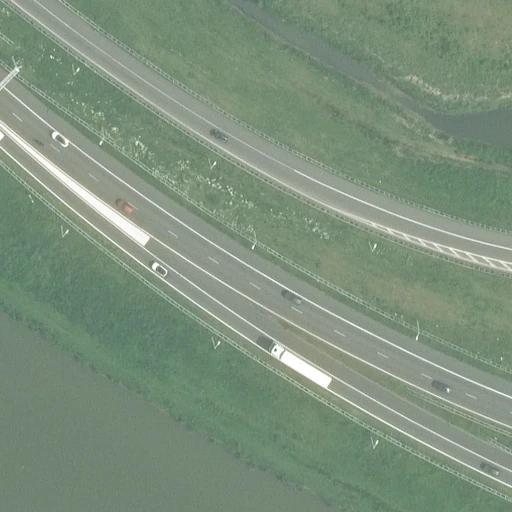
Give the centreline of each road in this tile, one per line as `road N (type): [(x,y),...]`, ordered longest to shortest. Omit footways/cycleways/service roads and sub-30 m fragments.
road 1 (motorway): [(511,476),(303,370),(66,203),(0,140)]
road 2 (motorway): [(511,415),(305,322),(59,153),(0,101)]
road 3 (motorway): [(511,260),(433,239),(168,112),(21,0)]
